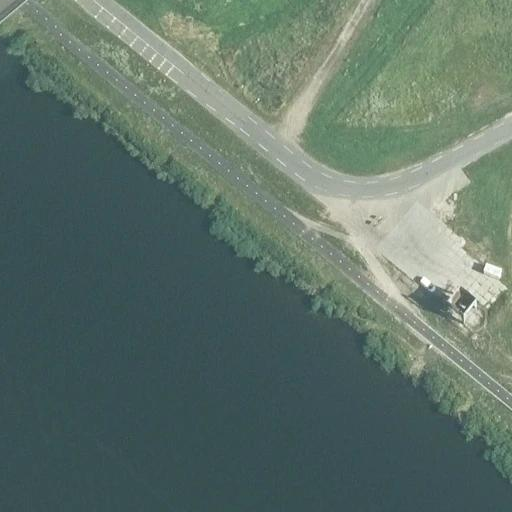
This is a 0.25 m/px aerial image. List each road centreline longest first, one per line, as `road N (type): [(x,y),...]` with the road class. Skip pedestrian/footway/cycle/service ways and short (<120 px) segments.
road 1 (tertiary): [(511,130),(398,187),(336,184),(300,166),(92,0)]
road 2 (track): [(275,147),(366,0)]
